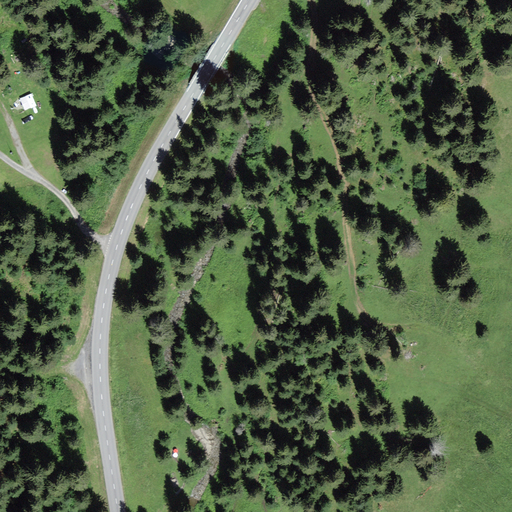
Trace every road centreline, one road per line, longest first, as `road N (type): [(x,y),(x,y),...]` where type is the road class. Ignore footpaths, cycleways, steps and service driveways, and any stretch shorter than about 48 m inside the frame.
road 1 (primary): [(117,511),(99,372),(116,247),(148,170),(248,0)]
road 2 (track): [(0,154),(63,196),(116,250)]
